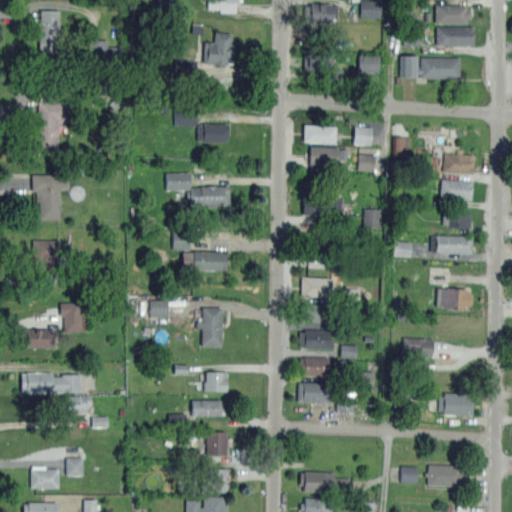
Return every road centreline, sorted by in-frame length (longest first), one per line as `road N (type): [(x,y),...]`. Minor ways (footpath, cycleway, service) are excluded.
road 1 (residential): [(499,0),(495,511)]
road 2 (residential): [(280,0),(276,511)]
road 3 (residential): [(511,113),(279,96)]
road 4 (residential): [(496,439),(276,423)]
